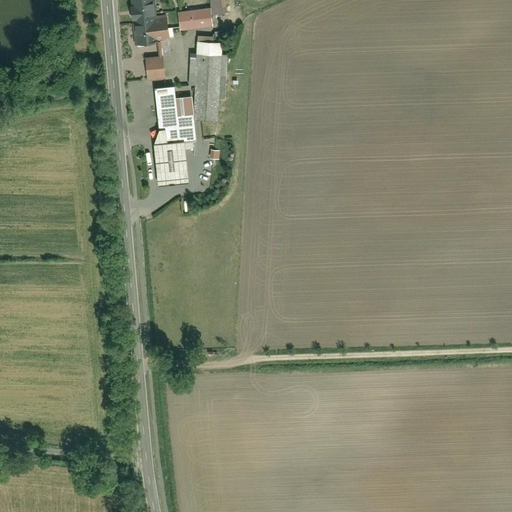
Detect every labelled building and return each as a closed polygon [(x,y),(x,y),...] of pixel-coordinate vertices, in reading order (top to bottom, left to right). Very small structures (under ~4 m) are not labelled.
[(154,44),(154,41),(171,40),(170,21),(153,22),(151,0),(129,0),(133,45),(154,44)] [(212,0),(213,14),(230,13),(229,0),(212,0)] [(179,14),(180,31),(211,29),(210,12),(179,14)] [(221,42),(197,42),(197,55),(221,55),(221,42)] [(184,142),(195,141),(192,116),(223,119),(227,58),(189,55),(185,107),(177,108),(175,86),(155,88),(159,128),(157,144),(154,144),(156,185),(187,183),(184,142)] [(145,56),(146,79),(165,78),(164,56),(145,56)]
